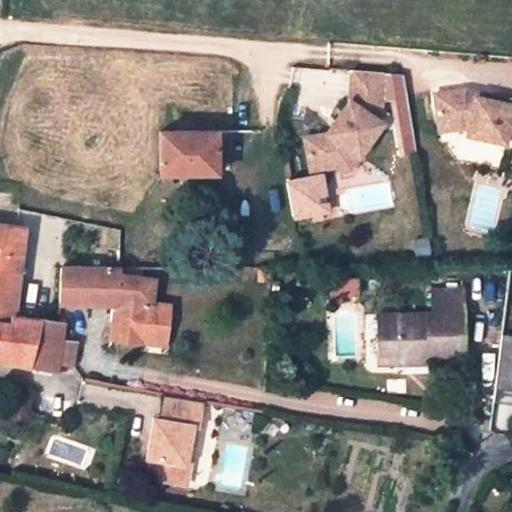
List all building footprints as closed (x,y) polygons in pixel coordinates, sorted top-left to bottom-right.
[(325,134),(304,138),(310,172),(320,170),(339,166),(349,154),(357,160),(382,128),(375,123),(383,114),(386,74),(354,72),(351,103),(325,134)] [(466,90),(436,95),(441,124),(455,122),(456,130),(465,129),(470,130),(469,136),(507,144),(509,136),(511,136),(511,105),(493,101),(479,98),(480,93),(466,90)] [(441,124),(442,133),(456,130),(455,122),(441,124)] [(160,131),(160,173),(217,173),(217,130),(160,131)] [(339,166),(341,172),(347,172),(357,160),(349,154),(339,166)] [(310,172),(286,177),(294,218),(313,214),(315,221),(324,219),(323,212),(329,210),(320,170),(310,172)] [(16,228),(0,226),(0,266),(20,270),(22,256),(25,229),(16,228)] [(0,266),(0,322),(13,324),(14,319),(20,270),(0,266)] [(273,266),(260,266),(260,279),(272,280),(273,266)] [(119,271),(60,268),(57,303),(110,307),(110,302),(151,304),(152,280),(135,278),(118,277),(119,271)] [(118,277),(135,278),(136,270),(119,269),(119,271),(118,277)] [(332,280),(331,295),(357,294),(357,279),(332,280)] [(379,314),(379,357),(408,357),(407,365),(430,365),(430,356),(463,356),(462,289),(433,290),(434,313),(379,314)] [(151,304),(110,302),(110,307),(108,326),(117,327),(117,341),(139,343),(140,333),(167,335),(169,306),(151,304)] [(0,360),(44,370),(58,374),(59,364),(61,340),(63,325),(56,324),(14,319),(13,324),(0,322),(0,360)] [(117,327),(108,326),(107,341),(117,341),(117,327)] [(167,335),(140,333),(139,343),(167,345),(167,335)] [(511,335),(504,335),(497,390),(511,391),(511,335)] [(61,340),(59,364),(70,366),(74,363),(77,346),(70,341),(61,340)] [(511,391),(497,390),(495,403),(511,405),(511,391)] [(203,402),(167,395),(162,421),(156,419),(149,456),(154,457),(150,477),(177,482),(181,463),(186,464),(189,445),(193,426),(199,428),(203,402)] [(193,426),(189,445),(195,446),(199,428),(193,426)] [(181,463),(177,482),(187,484),(190,464),(186,464),(181,463)]
